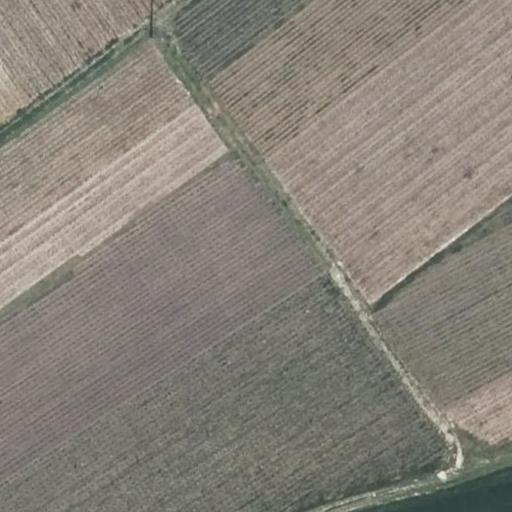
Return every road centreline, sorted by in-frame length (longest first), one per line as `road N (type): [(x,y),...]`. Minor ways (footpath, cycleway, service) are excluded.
road 1 (track): [(478,464),(154,21),(0,136)]
road 2 (track): [(511,456),(333,511)]
